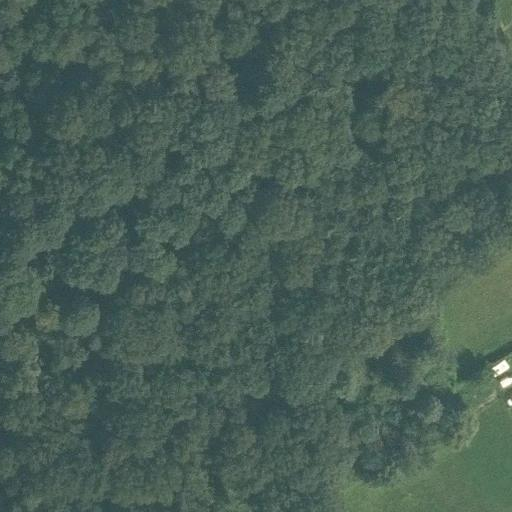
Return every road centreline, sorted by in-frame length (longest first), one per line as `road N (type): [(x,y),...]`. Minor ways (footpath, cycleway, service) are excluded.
road 1 (track): [(0,334),(383,126)]
road 2 (track): [(339,0),(383,126),(415,303)]
